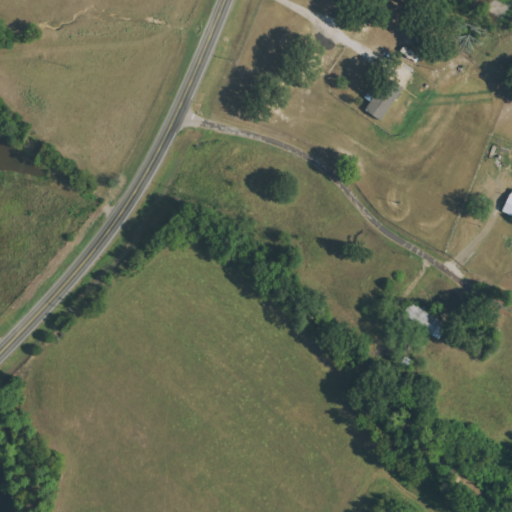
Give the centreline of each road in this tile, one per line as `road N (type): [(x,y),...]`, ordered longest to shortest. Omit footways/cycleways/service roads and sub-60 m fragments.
road 1 (secondary): [(227,0),(191,107),(144,190),(121,225),(0,349)]
road 2 (residential): [(191,107),(320,150),(404,220),(511,290)]
